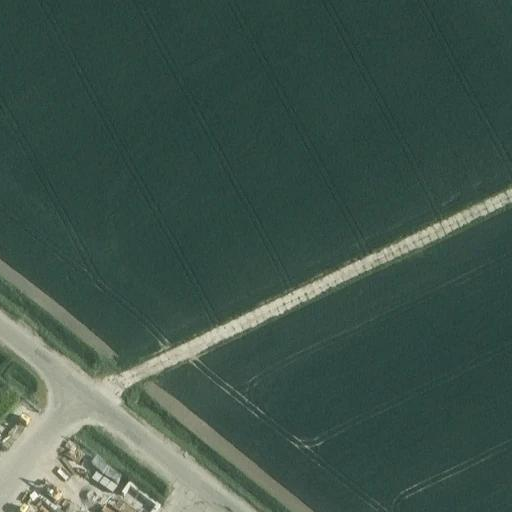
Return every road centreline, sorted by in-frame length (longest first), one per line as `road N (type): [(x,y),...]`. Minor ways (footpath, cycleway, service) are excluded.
road 1 (track): [(511,196),(120,383),(97,407)]
road 2 (unclassified): [(227,511),(0,332)]
